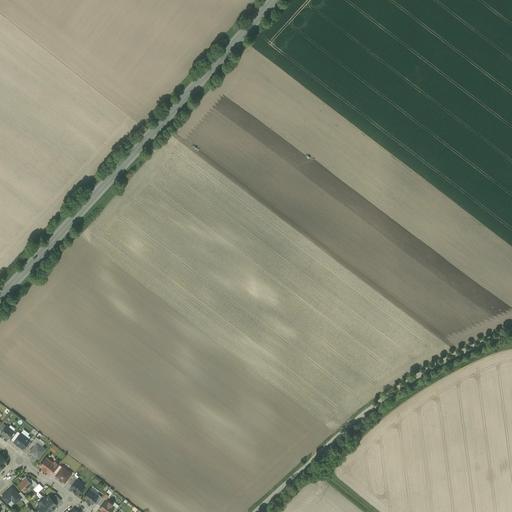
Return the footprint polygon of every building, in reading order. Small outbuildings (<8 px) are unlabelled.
[(13,431),(5,425),(1,431),(0,432),(8,438),(13,431)] [(14,441),(14,442),(23,448),(30,440),(21,433),(20,434),(18,436),(14,441)] [(31,443),(34,446),(37,442),(37,443),(40,439),(36,436),(31,443)] [(34,446),(30,451),(38,458),(45,449),(37,443),(37,442),(34,446)] [(54,444),(51,448),(56,452),(59,447),(54,444)] [(53,463),(46,457),(40,465),(43,467),(42,468),(45,470),(48,472),(51,469),(54,464),(53,463)] [(54,464),(51,469),(54,471),(59,464),(55,461),(53,463),(54,464)] [(62,466),(55,475),(64,482),(71,473),(62,466)] [(26,477),(18,484),(24,490),(31,483),(26,477)] [(77,479),(75,481),(70,487),(73,489),(75,491),(76,491),(79,493),(85,485),(80,482),(81,482),(77,479)] [(41,497),(43,495),(39,491),(44,487),(41,483),(34,488),(41,497)] [(12,487),(2,497),(7,502),(11,499),(14,503),(20,497),(21,497),(18,494),(12,487)] [(89,489),(84,497),(86,499),(89,501),(92,503),(93,501),(98,495),(97,495),(89,489)] [(98,495),(93,501),(97,504),(102,497),(97,493),(97,495),(98,495)] [(51,498),(57,504),(61,500),(55,494),(51,498)] [(48,496),(46,498),(44,496),(38,502),(40,504),(37,506),(42,511),(48,511),(57,504),(51,498),(48,496)] [(105,500),(99,508),(104,511),(109,511),(114,506),(105,500)]
